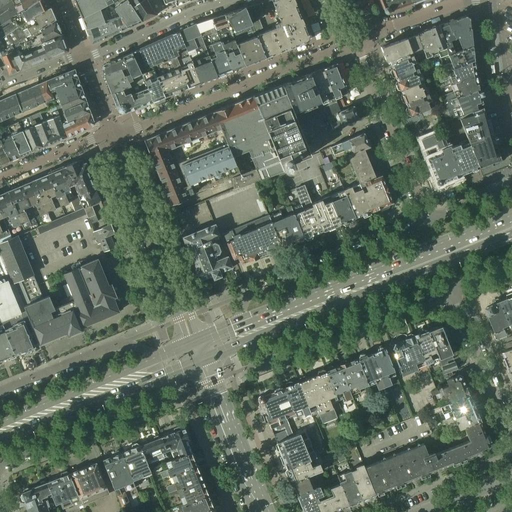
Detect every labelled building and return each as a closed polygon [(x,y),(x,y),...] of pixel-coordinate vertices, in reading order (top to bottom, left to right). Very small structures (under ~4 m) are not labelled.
[(5,1),(0,6),(0,34),(50,6),(48,5),(49,3),(47,0),(22,0),(11,6),(5,1)] [(78,0),(75,2),(82,17),(83,19),(108,0),(110,0),(113,4),(119,0),(78,0)] [(85,24),(91,43),(106,37),(101,24),(121,17),(113,4),(110,0),(108,0),(83,19),(85,24)] [(127,27),(142,21),(127,0),(119,0),(113,4),(121,17),(126,24),(127,27)] [(127,0),(142,21),(157,14),(146,0),(127,0)] [(272,0),(281,21),(282,25),(284,24),(301,17),(294,0),(272,0)] [(381,0),(384,6),(385,9),(386,10),(387,10),(388,11),(390,11),(391,10),(392,10),(412,3),(410,0),(381,0)] [(262,2),(245,7),(250,18),(257,16),(266,12),(262,2)] [(0,52),(0,53),(32,33),(57,21),(55,18),(53,17),(54,14),(50,6),(0,34),(0,52)] [(232,11),(224,13),(229,24),(231,31),(234,37),(235,38),(252,32),(253,33),(243,37),(244,40),(236,43),(245,65),(266,57),(253,24),(250,18),(245,7),(238,9),(232,11)] [(224,13),(211,18),(219,38),(220,40),(232,70),(245,65),(236,43),(235,38),(234,37),(231,31),(229,24),(224,13)] [(451,31),(446,33),(448,40),(449,39),(455,52),(463,50),(472,46),(471,42),(472,42),(473,42),(473,41),(474,41),(474,40),(474,39),(474,38),(474,37),(474,36),(473,36),(473,35),(472,35),(471,35),(470,24),(469,18),(469,17),(466,15),(448,22),(447,22),(448,24),(451,31)] [(257,16),(250,18),(253,24),(266,57),(291,47),(282,25),(281,21),(275,24),(276,27),(259,33),(257,29),(262,27),(260,24),(257,16)] [(101,24),(106,37),(127,27),(126,24),(121,17),(101,24)] [(284,24),(282,25),(291,47),(305,42),(306,42),(306,41),(307,41),(307,40),(308,40),(308,39),(308,38),(309,37),(309,36),(309,35),(308,35),(308,33),(301,17),(284,24)] [(211,18),(196,23),(202,36),(206,46),(211,44),(218,41),(217,39),(219,38),(211,18)] [(3,60),(12,56),(59,35),(61,34),(59,27),(57,27),(56,25),(58,24),(57,21),(32,33),(0,53),(3,60)] [(447,22),(430,29),(440,55),(440,57),(448,54),(449,55),(455,52),(449,39),(448,40),(446,33),(451,31),(448,24),(447,22)] [(196,23),(179,30),(186,47),(188,51),(189,55),(192,61),(200,83),(217,76),(210,58),(207,51),(206,46),(202,36),(196,23)] [(430,29),(417,33),(424,51),(427,58),(432,56),(433,57),(440,55),(430,29)] [(166,36),(131,52),(140,69),(153,65),(154,69),(158,77),(158,79),(165,96),(173,93),(180,90),(188,87),(181,70),(177,60),(189,55),(188,51),(186,47),(179,30),(172,33),(166,36)] [(391,64),(416,54),(424,51),(417,33),(384,46),(386,50),(382,51),(386,61),(389,60),(391,63),(390,64),(391,64)] [(18,70),(67,50),(62,37),(60,38),(59,35),(12,56),(18,70)] [(211,44),(206,46),(207,51),(210,58),(217,76),(232,70),(220,40),(219,38),(217,39),(218,41),(211,44)] [(451,62),(443,65),(446,72),(448,71),(473,60),(472,55),(473,55),(474,54),(475,53),(475,52),(476,51),(476,50),(475,50),(475,49),(475,48),(474,48),(474,47),(473,47),(472,47),(472,46),(463,50),(455,52),(449,55),(451,62)] [(120,68),(104,74),(111,93),(122,88),(128,86),(135,84),(145,80),(142,74),(140,69),(131,52),(130,53),(124,55),(122,56),(127,65),(130,73),(123,76),(120,68)] [(416,54),(391,64),(391,65),(392,68),(391,69),(390,71),(392,77),(395,78),(396,78),(418,68),(419,67),(417,61),(415,62),(414,58),(417,56),(416,54)] [(189,55),(177,60),(181,70),(188,87),(200,82),(200,83),(192,61),(189,55)] [(9,74),(18,70),(12,56),(3,60),(6,68),(9,74)] [(103,68),(103,69),(103,70),(103,71),(103,72),(104,74),(120,68),(127,65),(122,56),(106,63),(106,64),(104,65),(103,65),(103,66),(103,67),(103,68)] [(473,60),(448,71),(451,78),(448,79),(450,85),(451,85),(476,75),(475,69),(477,67),(476,62),(473,60)] [(323,68),(337,103),(339,102),(337,98),(348,93),(344,85),(345,85),(336,64),(323,68)] [(311,73),(325,108),(326,113),(328,115),(337,112),(340,110),(337,103),(323,68),(311,73)] [(400,91),(401,90),(423,81),(425,80),(422,74),(420,74),(418,68),(396,78),(397,81),(396,81),(395,84),(397,90),(398,90),(400,91)] [(74,69),(47,81),(50,89),(52,88),(78,78),(75,71),(74,69)] [(154,69),(142,74),(145,80),(148,87),(153,101),(165,96),(158,79),(158,77),(154,69)] [(284,83),(295,112),(312,105),(317,116),(326,113),(325,108),(311,73),(284,83)] [(452,99),(478,88),(477,83),(480,81),(479,76),(478,76),(476,75),(451,85),(455,95),(452,97),(452,99)] [(52,88),(50,89),(53,98),(54,101),(59,99),(61,98),(82,89),(78,78),(52,88)] [(135,84),(128,86),(130,92),(131,94),(137,108),(153,101),(148,87),(145,80),(135,84)] [(47,81),(39,84),(46,103),(48,103),(47,101),(53,98),(50,89),(47,81)] [(405,104),(406,103),(428,94),(430,93),(427,87),(426,87),(423,81),(401,90),(402,94),(401,94),(400,97),(402,102),(403,102),(405,104)] [(230,104),(214,110),(233,156),(249,149),(256,168),(231,178),(235,189),(296,166),(294,160),(311,154),(295,112),(284,83),(254,95),(253,95),(231,104),(230,104)] [(31,87),(15,94),(22,111),(23,113),(25,119),(32,116),(40,113),(49,109),(46,103),(39,84),(31,87)] [(122,88),(111,93),(118,110),(118,111),(123,113),(137,108),(131,94),(130,92),(125,94),(122,88)] [(451,119),(458,116),(459,116),(479,108),(478,104),(482,103),(481,98),(482,98),(483,95),(482,91),(479,90),(478,88),(452,99),(451,99),(455,108),(451,109),(452,113),(450,114),(451,119)] [(62,104),(56,107),(57,111),(58,113),(64,110),(86,101),(82,89),(61,98),(59,99),(60,101),(61,101),(62,104)] [(15,94),(0,100),(0,121),(3,128),(8,126),(19,121),(25,119),(23,113),(22,111),(15,94)] [(407,115),(409,116),(410,116),(421,111),(434,106),(435,106),(432,99),(431,100),(428,94),(406,103),(407,106),(406,107),(406,109),(405,109),(407,115)] [(64,110),(58,113),(59,115),(62,125),(68,122),(75,119),(90,112),(86,101),(64,110)] [(333,128),(358,118),(356,113),(358,111),(356,107),(354,107),(353,105),(340,110),(337,112),(340,120),(331,123),(333,128)] [(436,111),(434,106),(421,111),(423,117),(436,111)] [(479,108),(459,116),(468,139),(479,167),(491,162),(492,165),(499,162),(498,160),(501,158),(497,145),(494,146),(483,106),(479,108)] [(201,190),(218,184),(227,180),(223,170),(229,167),(237,164),(233,156),(214,110),(214,111),(192,120),(143,139),(170,204),(188,197),(187,197),(189,196),(186,189),(184,190),(183,186),(197,180),(201,190)] [(40,113),(32,116),(33,121),(43,146),(47,145),(66,137),(62,125),(59,115),(58,113),(57,111),(51,113),(53,118),(44,121),(40,113)] [(90,112),(75,119),(80,131),(91,126),(90,125),(92,121),(93,121),(92,119),(90,112)] [(25,119),(19,121),(23,130),(32,151),(43,146),(33,121),(32,116),(25,119)] [(68,122),(62,125),(66,137),(80,131),(75,119),(68,122)] [(19,121),(8,126),(12,134),(20,156),(32,151),(23,130),(19,121)] [(3,128),(0,129),(0,137),(9,161),(20,156),(12,134),(7,137),(3,128)] [(367,139),(364,132),(330,145),(334,155),(351,148),(353,153),(364,149),(369,146),(369,144),(370,144),(368,139),(367,139)] [(462,174),(450,145),(444,147),(440,138),(435,140),(433,134),(421,139),(424,148),(423,151),(425,156),(428,157),(436,179),(435,181),(436,184),(439,185),(442,184),(443,185),(446,187),(454,183),(455,180),(455,179),(459,177),(461,174),(462,174)] [(0,137),(0,164),(9,161),(0,137)] [(449,143),(450,145),(462,174),(471,170),(473,172),(477,170),(478,167),(479,167),(468,139),(459,143),(457,140),(449,143)] [(377,208),(381,206),(382,207),(383,208),(384,208),(384,209),(385,209),(386,208),(387,208),(388,207),(389,206),(389,205),(389,204),(389,203),(392,202),(391,201),(394,197),(392,191),(388,191),(381,175),(375,178),(364,149),(353,153),(348,155),(359,183),(370,211),(371,212),(371,213),(372,213),(373,213),(374,213),(375,213),(376,213),(377,212),(377,211),(378,210),(378,209),(377,208)] [(79,160),(61,167),(68,185),(70,188),(73,196),(95,187),(86,162),(85,163),(84,161),(81,160),(79,160)] [(61,167),(47,173),(48,174),(56,194),(61,206),(69,203),(69,202),(71,201),(73,196),(70,188),(68,185),(61,167)] [(48,174),(35,180),(48,212),(55,208),(61,206),(56,194),(48,174)] [(35,180),(21,185),(35,217),(40,215),(48,212),(35,180)] [(370,211),(359,183),(343,189),(354,217),(361,214),(363,218),(370,215),(369,211),(370,211)] [(21,185),(8,191),(21,223),(24,229),(37,223),(35,217),(21,185)] [(295,189),(300,203),(291,207),(303,238),(304,237),(307,239),(312,237),(312,234),(322,230),(311,203),(304,186),(295,189)] [(73,196),(71,201),(75,211),(84,208),(91,204),(101,201),(96,188),(95,187),(73,196)] [(354,217),(343,189),(329,195),(330,195),(340,222),(341,222),(341,223),(345,225),(349,224),(349,220),(349,219),(354,217)] [(8,191),(0,194),(0,209),(8,228),(13,226),(21,223),(8,191)] [(340,222),(330,195),(311,203),(322,230),(327,228),(328,231),(341,226),(340,222)] [(91,204),(84,208),(87,214),(89,220),(91,224),(98,221),(96,217),(91,204)] [(280,210),(268,215),(281,246),(284,248),(290,246),(291,242),(303,238),(291,207),(290,205),(286,207),(288,213),(289,212),(290,214),(283,217),(280,210)] [(65,216),(56,219),(59,226),(68,222),(77,218),(87,214),(84,208),(75,211),(75,212),(65,216)] [(0,243),(12,239),(8,228),(0,209),(0,243)] [(259,256),(259,255),(260,257),(263,257),(265,256),(268,254),(267,252),(281,246),(268,215),(268,214),(246,223),(259,256)] [(56,219),(47,223),(50,230),(59,226),(56,219)] [(47,223),(38,227),(41,234),(50,230),(47,223)] [(231,229),(223,233),(233,256),(237,254),(240,261),(242,262),(249,259),(252,261),(257,259),(257,256),(258,256),(259,256),(246,223),(231,229)] [(97,239),(93,241),(95,244),(98,243),(98,244),(101,243),(104,251),(115,247),(110,234),(114,233),(110,224),(93,231),(97,239)] [(214,224),(192,233),(183,237),(187,248),(188,247),(197,268),(196,268),(200,279),(212,274),(213,278),(220,275),(219,271),(231,266),(227,256),(220,258),(218,253),(221,249),(219,243),(214,242),(211,244),(209,238),(218,234),(214,224)] [(12,239),(0,243),(0,248),(14,283),(23,305),(45,296),(21,236),(19,237),(19,236),(18,236),(12,239)] [(0,276),(9,273),(0,252),(0,251),(0,276)] [(45,296),(23,305),(25,309),(29,318),(37,339),(39,344),(66,333),(68,336),(83,330),(82,327),(119,311),(113,297),(116,296),(115,295),(116,295),(116,294),(113,285),(112,285),(111,285),(111,284),(108,285),(98,258),(64,271),(69,283),(63,286),(67,297),(73,294),(73,295),(60,301),(61,305),(54,308),(49,295),(45,296)] [(0,317),(3,324),(15,354),(20,352),(21,355),(31,351),(30,348),(35,346),(33,341),(37,339),(29,318),(25,309),(23,305),(14,283),(12,284),(11,280),(9,281),(8,280),(4,282),(3,281),(3,280),(2,280),(2,279),(1,279),(0,278),(0,317)] [(511,292),(508,294),(507,298),(508,299),(503,301),(511,323),(511,292)] [(502,301),(502,299),(499,298),(495,300),(494,302),(495,304),(487,307),(486,309),(488,314),(491,315),(498,332),(496,335),(498,339),(500,340),(509,336),(508,333),(511,331),(511,323),(503,301),(502,301)] [(0,359),(7,357),(8,360),(11,361),(15,360),(16,357),(15,354),(3,324),(0,325),(0,359)] [(441,325),(428,330),(438,357),(442,366),(450,363),(448,357),(454,355),(441,325)] [(438,357),(428,330),(428,329),(426,329),(425,329),(424,329),(423,329),(422,329),(421,330),(420,330),(419,331),(418,332),(418,333),(418,334),(415,336),(427,364),(428,367),(432,366),(430,362),(433,361),(432,359),(438,357)] [(394,353),(398,364),(392,366),(396,376),(418,368),(427,364),(415,336),(414,334),(411,333),(406,335),(405,338),(406,339),(395,343),(394,343),(393,347),(394,348),(396,352),(394,353)] [(381,345),(377,347),(376,350),(376,351),(371,353),(387,392),(391,391),(389,384),(391,383),(389,378),(396,376),(392,366),(385,348),(384,348),(384,347),(381,345)] [(358,358),(358,359),(369,386),(376,384),(378,388),(380,387),(383,394),(387,392),(371,353),(366,355),(366,354),(365,354),(365,353),(363,353),(361,353),(360,354),(359,355),(359,356),(358,356),(358,357),(358,358)] [(369,386),(358,359),(348,362),(348,361),(345,360),(340,362),(339,364),(339,366),(351,394),(360,390),(359,386),(366,384),(367,387),(369,386)] [(455,361),(450,363),(442,366),(445,373),(451,371),(458,368),(455,361)] [(326,371),(337,399),(344,397),(346,400),(352,397),(351,394),(339,366),(334,368),(334,367),(332,365),(328,367),(326,370),(327,371),(326,371)] [(332,407),(330,402),(337,399),(326,371),(325,371),(325,370),(322,368),(318,370),(316,373),(317,375),(312,377),(327,413),(328,415),(332,413),(330,408),(332,407)] [(469,386),(465,386),(461,378),(462,376),(458,374),(457,376),(454,377),(451,371),(445,373),(444,374),(448,384),(431,391),(432,396),(441,392),(442,395),(447,393),(451,402),(469,394),(470,391),(469,386)] [(298,382),(310,410),(317,408),(318,412),(321,411),(323,415),(327,413),(312,377),(307,379),(306,377),(304,375),(300,377),(298,380),(299,382),(298,382)] [(284,388),(296,416),(303,413),(305,416),(311,414),(310,410),(298,382),(293,384),(292,382),(291,382),(290,381),(289,381),(288,382),(287,382),(287,383),(286,383),(285,384),(285,385),(286,387),(284,388)] [(297,418),(296,416),(284,388),(283,388),(280,387),(275,389),(273,393),(264,396),(263,395),(262,395),(261,395),(260,395),(259,395),(258,396),(257,397),(257,398),(257,399),(257,400),(258,401),(259,402),(260,402),(261,402),(264,410),(262,413),(265,421),(268,421),(271,428),(274,426),(275,428),(277,429),(289,424),(286,415),(291,413),(294,419),(297,418)] [(448,418),(474,407),(476,404),(475,399),(471,399),(469,394),(451,402),(435,408),(437,412),(442,410),(443,413),(446,412),(448,418)] [(480,412),(476,412),(474,407),(448,418),(440,421),(441,424),(442,425),(444,424),(444,423),(447,422),(450,429),(452,428),(453,431),(464,427),(480,421),(480,419),(482,417),(480,412)] [(480,421),(464,427),(469,440),(457,445),(462,459),(481,451),(480,449),(490,445),(480,421)] [(174,432),(161,437),(167,452),(170,450),(171,452),(174,459),(191,452),(186,440),(189,439),(184,427),(181,429),(179,426),(174,428),(174,432)] [(282,455),(305,446),(305,445),(311,442),(309,435),(302,438),(300,433),(277,442),(275,445),(277,450),(280,450),(282,455)] [(141,444),(140,445),(147,463),(163,457),(162,454),(167,452),(161,437),(160,437),(158,435),(153,437),(153,440),(148,442),(146,440),(142,441),(141,444)] [(130,449),(121,452),(135,487),(137,491),(141,490),(137,479),(135,480),(135,478),(141,476),(142,478),(151,474),(147,463),(140,445),(136,442),(130,443),(130,449)] [(351,448),(349,443),(341,446),(344,451),(351,448)] [(394,455),(405,482),(434,470),(428,454),(423,443),(394,455)] [(434,452),(428,454),(434,470),(462,459),(457,445),(435,454),(434,452)] [(307,450),(305,446),(282,455),(282,456),(281,457),(281,458),(281,459),(281,460),(281,461),(282,462),(283,462),(283,463),(284,463),(285,463),(287,468),(309,459),(308,457),(315,455),(315,457),(321,455),(320,452),(316,454),(314,448),(307,450)] [(124,493),(121,494),(119,490),(117,489),(116,487),(123,484),(126,491),(135,487),(121,452),(118,451),(114,452),(112,456),(103,460),(114,488),(117,496),(122,509),(129,506),(124,493)] [(170,476),(171,475),(196,465),(194,460),(195,458),(193,453),(191,452),(174,459),(166,462),(169,469),(167,470),(162,472),(164,478),(170,476)] [(383,490),(405,482),(394,455),(367,465),(367,466),(365,467),(375,492),(376,493),(383,490)] [(291,476),(293,481),(315,472),(323,469),(319,460),(311,463),(309,459),(287,468),(286,471),(287,476),(291,476)] [(86,467),(79,469),(76,468),(72,470),(71,473),(70,473),(80,500),(82,504),(109,494),(96,463),(94,463),(93,463),(92,463),(91,463),(90,463),(89,464),(88,464),(87,465),(86,466),(86,467)] [(367,466),(367,465),(364,466),(363,463),(350,469),(351,470),(363,499),(375,493),(376,493),(375,492),(365,467),(367,466)] [(170,493),(192,484),(202,480),(196,465),(171,475),(175,483),(168,486),(169,490),(170,493)] [(66,470),(61,473),(61,477),(57,478),(56,478),(55,478),(54,478),(53,479),(53,480),(47,482),(51,493),(56,505),(61,503),(63,509),(73,505),(72,503),(80,500),(70,473),(66,470)] [(338,475),(341,483),(350,504),(353,506),(357,504),(358,500),(363,499),(351,470),(338,475)] [(298,494),(320,486),(315,472),(293,481),(298,494)] [(202,480),(192,484),(170,493),(171,496),(178,493),(183,505),(208,495),(202,480)] [(47,494),(51,493),(47,482),(46,483),(46,482),(44,481),(41,482),(40,484),(40,485),(30,489),(27,487),(24,489),(23,491),(23,492),(22,492),(22,493),(22,494),(21,496),(22,499),(24,500),(25,500),(27,506),(43,501),(42,498),(47,495),(47,494)] [(316,501),(320,511),(331,511),(332,511),(350,504),(341,483),(331,487),(334,494),(316,501)] [(320,486),(298,494),(298,495),(296,498),(299,504),(302,504),(304,511),(320,511),(316,501),(319,500),(317,496),(323,494),(320,486)] [(177,511),(182,511),(184,511),(186,511),(202,511),(214,508),(213,507),(214,505),(212,500),(210,500),(208,495),(183,505),(182,505),(176,508),(177,511)] [(43,501),(27,506),(27,507),(28,511),(52,511),(53,511),(51,505),(50,506),(47,499),(43,501)]
